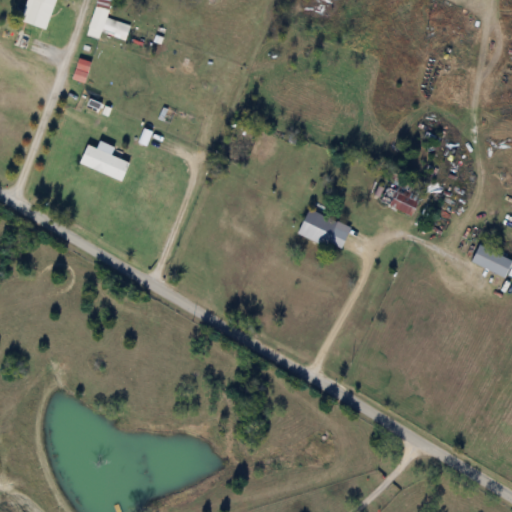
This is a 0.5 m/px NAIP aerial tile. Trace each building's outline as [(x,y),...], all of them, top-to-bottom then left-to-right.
[(50,0),(40,26),(15,17),(20,0),(50,0)] [(91,3),(104,7),(102,13),(127,21),(122,36),(107,31),(108,28),(98,25),(95,35),(82,31),(91,3)] [(29,36),(17,30),(8,50),(20,55),(29,36)] [(107,151),(125,159),(117,178),(75,159),(83,141),(91,145),(95,136),(111,143),(107,151)] [(156,203),(166,168),(143,161),(132,197),(156,203)] [(408,217),(421,192),(390,175),(377,200),(408,217)] [(346,233),(333,227),(335,221),(306,209),(296,233),(338,250),(346,233)] [(510,261),(477,245),(468,262),(502,278),(510,261)]
